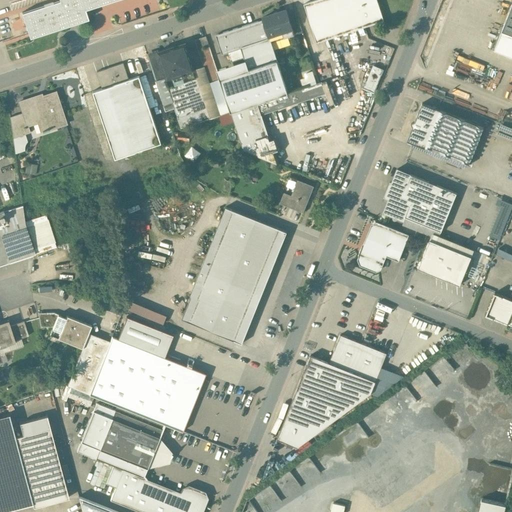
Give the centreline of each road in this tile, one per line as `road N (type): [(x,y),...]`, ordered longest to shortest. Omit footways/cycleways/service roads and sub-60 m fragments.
road 1 (residential): [(428,0),(323,270)]
road 2 (residential): [(323,270),(224,511)]
road 3 (residential): [(208,14),(0,82)]
road 4 (unclassified): [(323,270),(511,347)]
